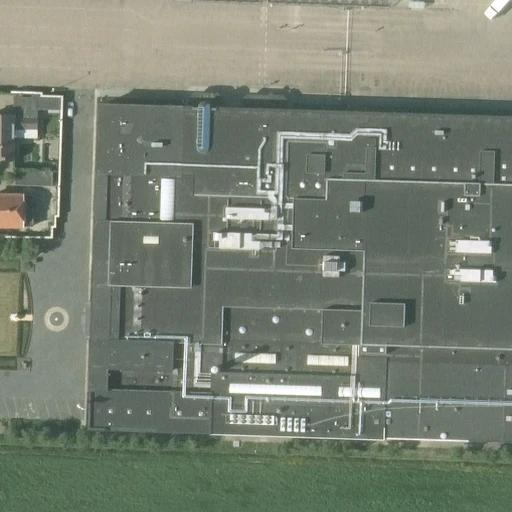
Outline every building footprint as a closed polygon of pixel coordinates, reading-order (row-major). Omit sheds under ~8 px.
[(441,17),(475,18),(475,5),(441,4),(441,17)] [(511,112),(98,100),(89,426),(511,439),(511,112)] [(21,117),(21,115),(12,115),(0,115),(0,159),(12,160),(12,129),(36,129),(36,117),(21,117)] [(15,141),(15,156),(37,155),(36,140),(15,141)] [(14,172),(13,187),(28,187),(29,173),(14,172)] [(31,226),(31,196),(21,196),(21,195),(0,195),(0,225),(21,226),(31,226)]
